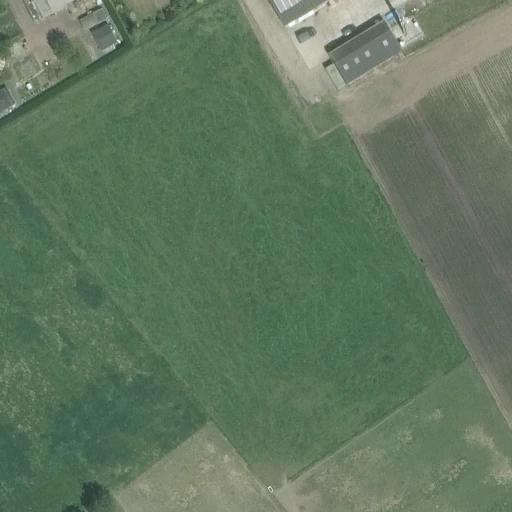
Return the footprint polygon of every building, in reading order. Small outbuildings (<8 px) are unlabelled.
[(48,17),(80,0),(30,0),(32,4),(35,2),(44,20),(48,17)] [(269,0),(287,29),(333,0),(269,0)] [(94,14),(100,25),(108,20),(103,10),(94,14)] [(332,56),(348,85),(401,53),(384,23),(332,56)] [(108,25),(96,32),(106,51),(119,44),(108,25)] [(0,92),(0,114),(13,107),(4,91),(0,92)]
